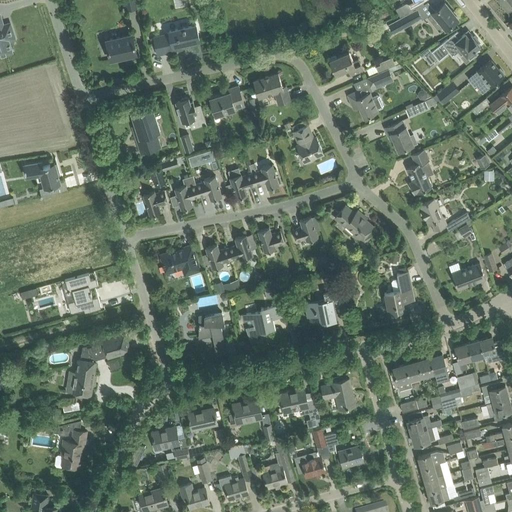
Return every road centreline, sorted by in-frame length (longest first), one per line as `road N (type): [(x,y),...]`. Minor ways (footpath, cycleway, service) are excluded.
road 1 (residential): [(358,179),(305,70),(288,52),(80,98)]
road 2 (residential): [(125,238),(285,206),(358,179)]
road 3 (unclassified): [(170,386),(363,346)]
road 4 (residential): [(448,326),(409,234),(358,179)]
road 5 (residential): [(170,386),(125,238)]
road 6 (unclassified): [(91,511),(132,423),(170,386)]
road 7 (track): [(144,297),(0,333)]
road 8 (residential): [(125,238),(80,98)]
road 9 (residential): [(399,476),(363,346)]
road 10 (residential): [(399,476),(276,511)]
